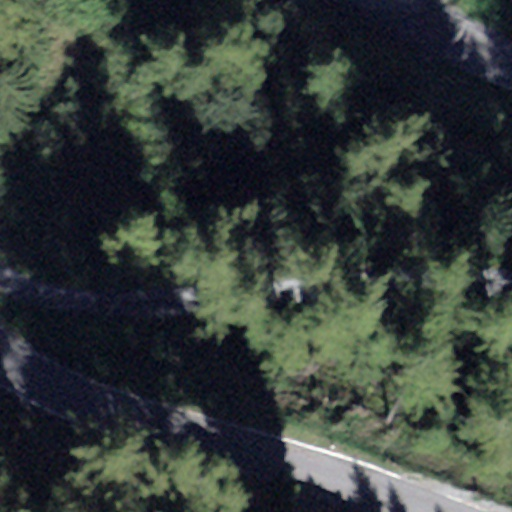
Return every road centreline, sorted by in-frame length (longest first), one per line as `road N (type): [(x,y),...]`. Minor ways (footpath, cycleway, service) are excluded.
road 1 (tertiary): [(0,357),(64,391),(434,511)]
road 2 (tertiary): [(511,61),(388,0)]
